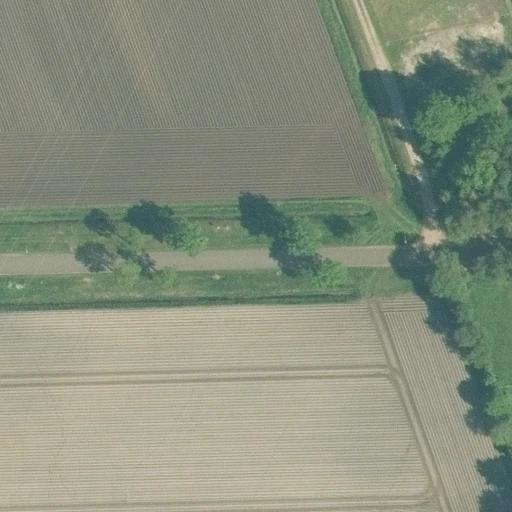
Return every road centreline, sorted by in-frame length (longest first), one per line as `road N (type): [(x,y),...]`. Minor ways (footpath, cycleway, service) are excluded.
road 1 (unclassified): [(511,254),(0,265)]
road 2 (track): [(446,255),(351,0)]
